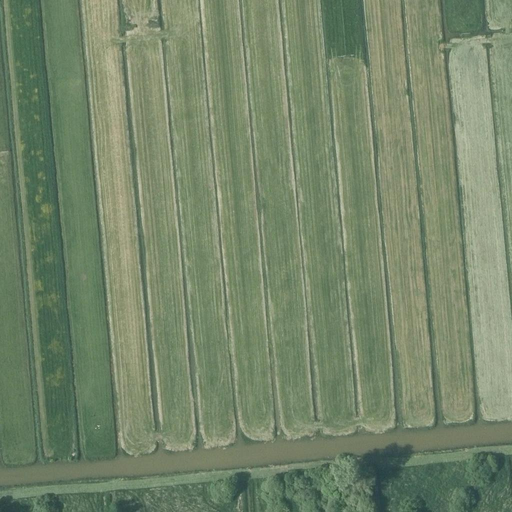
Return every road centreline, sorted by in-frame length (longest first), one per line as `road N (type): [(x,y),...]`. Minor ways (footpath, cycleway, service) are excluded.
road 1 (track): [(511,451),(255,473),(256,511)]
road 2 (track): [(255,473),(129,485),(127,511)]
road 3 (track): [(129,485),(0,497)]
road 4 (track): [(511,37),(428,45),(424,0)]
